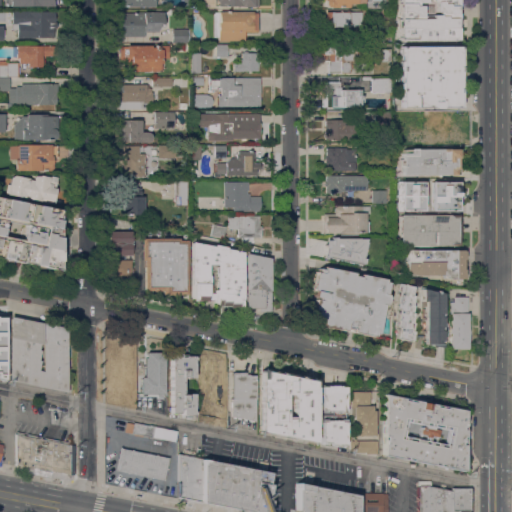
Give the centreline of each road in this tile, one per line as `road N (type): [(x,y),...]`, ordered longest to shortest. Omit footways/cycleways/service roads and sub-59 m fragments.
road 1 (residential): [(79,509),(85,0)]
road 2 (residential): [(494,384),(0,286)]
road 3 (secondary): [(493,0),(495,457)]
road 4 (residential): [(288,344),(288,0)]
